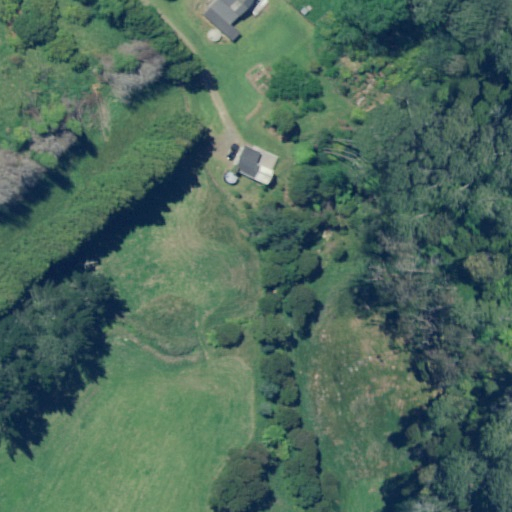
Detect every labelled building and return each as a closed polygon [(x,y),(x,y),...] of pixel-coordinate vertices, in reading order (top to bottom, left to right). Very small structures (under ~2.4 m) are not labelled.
[(215,0),(205,12),(225,29),(251,0),(215,0)] [(206,40),(206,41),(208,43),(209,43),(210,43),(211,44),(213,44),(214,44),(215,43),(217,42),(218,42),(219,40),(219,39),(220,38),(220,37),(220,35),(220,34),(219,33),(219,31),(218,30),(217,29),(216,29),(214,28),(213,28),(212,28),(210,28),(209,29),(208,29),(207,30),(206,31),(205,32),(204,34),(204,35),(204,36),(204,38),(205,39),(206,40)] [(296,28),(290,34),(292,36),(286,42),(292,47),(298,41),(303,46),(308,40),(296,28)] [(257,155),(242,147),(231,170),(262,186),(280,148),(264,140),(257,155)] [(221,180),(221,182),(223,184),(224,185),(225,185),(226,186),(227,186),(229,186),(230,186),(231,185),(232,184),(233,184),(234,182),(235,181),(235,180),(236,179),(236,177),(235,176),(235,175),(234,174),(233,173),(232,172),(231,171),(230,171),(228,171),(227,171),(226,171),(225,171),(223,172),(222,173),(222,174),(221,175),(220,176),(220,178),(220,179),(221,180)]
